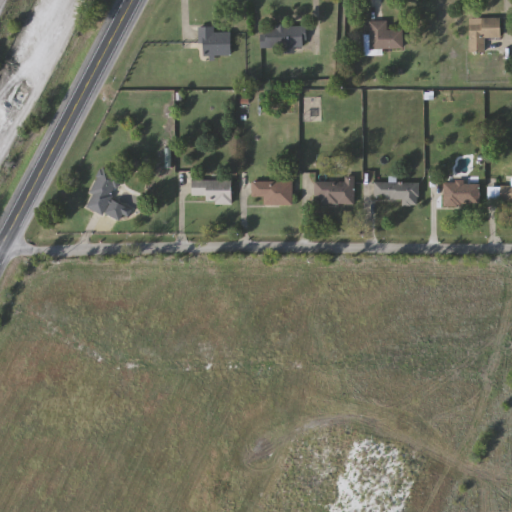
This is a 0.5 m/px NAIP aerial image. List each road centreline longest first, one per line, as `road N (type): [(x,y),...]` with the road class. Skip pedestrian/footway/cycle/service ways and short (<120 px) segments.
road 1 (residential): [(2,242),(32,251),(511,248)]
road 2 (residential): [(511,355),(82,355)]
road 3 (primary): [(0,245),(131,0)]
road 4 (residential): [(0,506),(82,355)]
